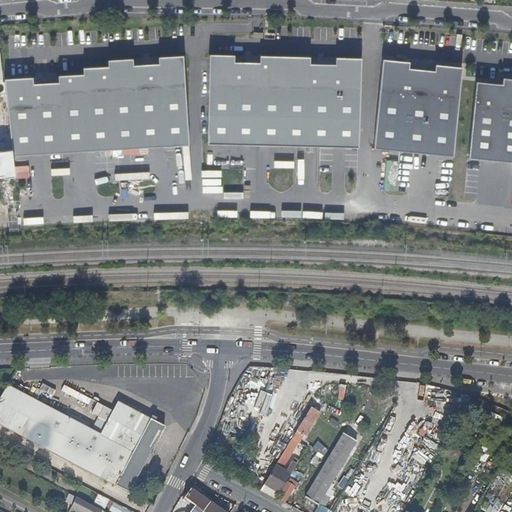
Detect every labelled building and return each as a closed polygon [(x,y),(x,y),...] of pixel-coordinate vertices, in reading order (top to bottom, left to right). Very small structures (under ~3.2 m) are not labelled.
[(234,53),(208,52),(205,144),(363,149),(366,53),(334,52),(334,63),(310,62),(310,57),(261,56),(261,61),(234,60),(234,53)] [(32,77),(6,79),(11,148),(12,157),(189,144),(182,55),(158,57),(158,61),(132,63),(131,55),(105,57),(106,65),(79,67),(79,71),(56,72),(57,82),(32,84),(32,77)] [(462,65),(383,57),(373,147),(453,155),(462,65)] [(504,83),(476,80),(468,160),(511,164),(511,77),(504,76),(504,83)] [(0,176),(14,174),(12,157),(11,148),(0,149),(0,176)] [(48,170),(49,178),(66,175),(64,161),(47,163),(48,170)] [(14,179),(28,178),(28,166),(14,166),(14,179)] [(18,211),(8,211),(8,231),(18,231),(18,211)] [(338,384),(324,383),(324,398),(337,399),(338,384)] [(6,385),(0,397),(0,407),(36,427),(49,407),(6,385)] [(51,396),(54,390),(43,386),(40,392),(51,396)] [(0,424),(128,492),(134,481),(120,473),(151,418),(117,400),(112,409),(96,401),(91,411),(106,419),(99,434),(81,424),(68,444),(36,427),(0,407),(0,424)] [(312,406),(296,433),(301,436),(303,433),(306,435),(322,409),(317,406),(315,409),(312,406)] [(49,407),(36,427),(68,444),(81,424),(49,407)] [(120,473),(134,481),(163,424),(151,418),(120,473)] [(357,440),(345,433),(306,495),(324,507),(331,496),(325,493),(357,440)] [(298,441),(293,438),(279,460),(284,464),(298,441)] [(324,455),(328,448),(317,441),(312,448),(324,455)] [(277,464),(265,483),(280,491),(292,472),(277,464)] [(337,484),(342,488),(349,480),(344,476),(337,484)] [(278,497),(285,501),(295,486),(292,484),(294,482),(291,480),(290,482),(288,481),(278,497)] [(280,491),(265,483),(262,488),(277,497),(280,491)] [(201,511),(209,501),(191,488),(185,496),(196,504),(190,511),(201,511)] [(479,508),(486,511),(496,511),(502,501),(487,492),(479,508)] [(93,502),(104,508),(109,499),(98,493),(93,502)] [(103,511),(100,510),(100,508),(79,497),(73,508),(81,511),(103,511)] [(227,511),(211,500),(202,511),(227,511)] [(109,511),(131,511),(132,510),(112,502),(108,511),(109,511)]
